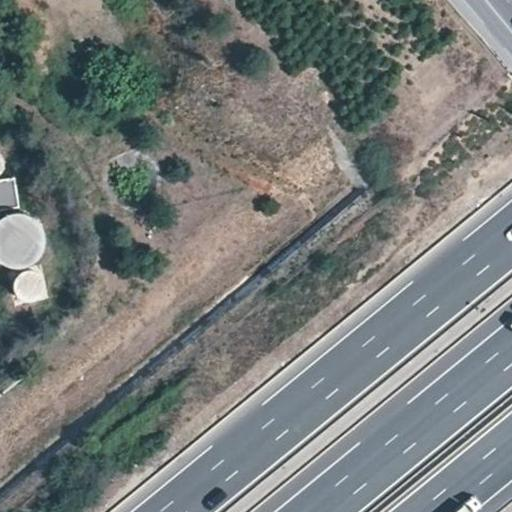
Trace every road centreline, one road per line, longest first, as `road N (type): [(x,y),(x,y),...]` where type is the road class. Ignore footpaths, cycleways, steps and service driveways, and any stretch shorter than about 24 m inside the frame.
road 1 (motorway): [(511,234),(173,511)]
road 2 (motorway): [(511,352),(317,511)]
